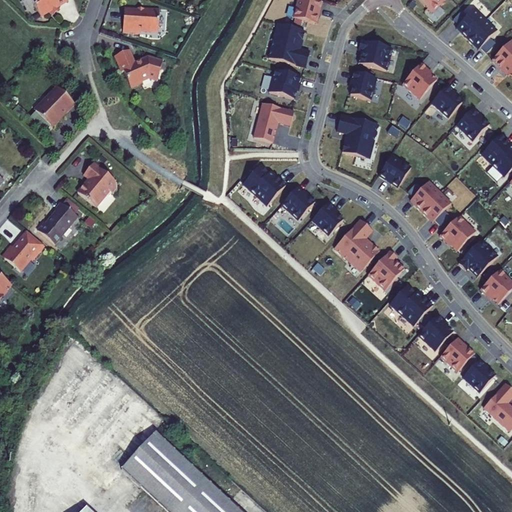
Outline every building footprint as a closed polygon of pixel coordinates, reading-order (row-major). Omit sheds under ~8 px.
[(67,2),(66,0),(30,0),(40,16),(49,11),(51,15),(60,11),(58,7),(67,2)] [(322,3),(312,0),(298,0),(293,19),(314,24),(317,10),(320,11),(322,3)] [(418,0),(433,14),(446,0),(418,0)] [(158,31),(160,10),(144,9),(144,11),(124,10),(123,33),(139,34),(140,30),(158,31)] [(468,18),(459,27),(465,33),(462,35),(467,40),(486,21),(475,11),(468,18)] [(453,21),(459,27),(468,18),(462,12),(453,21)] [(194,23),(192,16),(185,18),(187,25),(194,23)] [(481,49),(481,48),(490,39),(497,32),(486,21),(467,40),(472,45),(475,43),(481,49)] [(310,53),(300,51),(305,33),(281,26),(277,43),(273,42),(269,59),(306,69),(310,53)] [(456,29),(462,35),(465,33),(459,27),(456,29)] [(495,45),(490,39),(481,48),(486,54),(495,45)] [(358,51),(362,52),(360,57),(362,58),(364,61),(363,66),(386,72),(392,50),(361,42),(358,51)] [(511,42),(492,62),(501,71),(502,69),(511,78),(511,42)] [(478,51),(481,49),(475,43),(472,45),(478,51)] [(135,63),(129,51),(115,58),(123,73),(125,72),(132,88),(142,83),(142,82),(148,79),(155,81),(161,63),(147,58),(135,63)] [(426,70),(421,65),(402,86),(420,101),(437,81),(425,72),(426,70)] [(294,100),(298,86),(300,86),(302,79),(275,72),(269,94),(294,100)] [(353,74),(351,81),(354,82),(352,89),(350,96),(371,102),(376,80),(353,74)] [(76,108),(56,87),(45,98),(46,99),(34,111),(36,113),(51,128),(53,129),(64,118),(65,119),(76,108)] [(462,104),(451,94),(453,92),(447,87),(431,105),(448,120),(462,104)] [(273,144),(278,124),(290,127),(294,113),(262,105),(254,139),(273,144)] [(25,113),(19,106),(13,112),(19,118),(25,113)] [(487,128),(477,118),(479,116),(473,110),(457,127),(473,143),(487,128)] [(36,113),(30,119),(45,134),(51,128),(36,113)] [(489,126),(479,116),(477,118),(487,128),(489,126)] [(365,160),(369,143),(373,144),(378,127),(341,117),(337,133),(347,135),(342,153),(365,160)] [(402,118),(398,125),(406,130),(410,124),(402,118)] [(400,133),(391,127),(387,134),(395,140),(400,133)] [(510,145),(501,137),(481,157),(493,168),(503,178),(504,179),(511,171),(511,150),(508,147),(510,145)] [(99,160),(104,165),(108,160),(102,156),(99,160)] [(411,169),(392,157),(379,177),(385,181),(387,179),(399,187),(411,169)] [(116,182),(94,164),(84,176),(90,181),(86,185),(85,185),(77,194),(96,209),(110,193),(112,195),(117,190),(116,182)] [(276,178),(275,180),(269,175),(260,167),(243,186),(267,208),(286,187),(276,178)] [(497,184),(503,178),(493,168),(487,174),(497,184)] [(398,189),(399,187),(387,179),(385,181),(398,189)] [(421,213),(440,194),(429,183),(422,190),(417,185),(408,194),(413,199),(419,205),(416,208),(421,213)] [(304,193),(298,188),(281,207),(298,222),(313,205),(302,195),(304,193)] [(315,203),(304,193),(302,195),(313,205),(315,203)] [(451,204),(440,194),(421,213),(426,217),(429,215),(435,221),(441,226),(449,217),(444,212),(451,204)] [(410,202),(416,208),(419,205),(413,199),(410,202)] [(67,200),(62,206),(74,216),(79,210),(67,200)] [(59,238),(76,218),(74,216),(62,206),(60,204),(55,210),(56,212),(44,226),(43,224),(36,232),(53,247),(60,239),(59,238)] [(337,216),(332,211),(334,209),(328,204),(312,222),(328,237),(343,221),(337,216)] [(432,223),(435,221),(429,215),(426,217),(432,223)] [(457,252),(475,233),(459,217),(440,237),(445,243),(446,241),(457,252)] [(96,223),(89,218),(84,224),(91,229),(96,223)] [(348,262),(351,259),(363,270),(380,253),(366,240),(372,233),(360,221),(334,250),(348,262)] [(33,262),(44,249),(28,235),(19,246),(20,247),(16,252),(11,251),(9,253),(10,254),(5,260),(21,273),(32,261),(33,262)] [(465,271),(468,269),(472,273),(473,271),(477,271),(481,275),(498,257),(481,241),(459,265),(465,271)] [(398,265),(394,262),(397,259),(390,252),(368,277),(385,292),(401,274),(397,270),(397,267),(398,265)] [(325,271),(317,265),(312,270),(320,277),(325,271)] [(485,296),(487,295),(498,305),(511,290),(511,282),(500,271),(480,291),(485,296)] [(0,297),(3,297),(11,286),(0,276),(0,297)] [(423,298),(422,300),(416,295),(407,287),(390,306),(413,328),(432,307),(423,298)] [(361,306),(353,299),(348,304),(356,311),(361,306)] [(435,353),(453,333),(442,323),(443,322),(437,317),(418,337),(435,353)] [(463,345),(457,340),(440,358),(457,373),(472,356),(461,346),(463,345)] [(474,355),(463,345),(461,346),(472,356),(474,355)] [(484,366),(479,361),(463,379),(479,394),(493,378),(482,369),(484,366)] [(495,376),(484,366),(482,369),(493,378),(495,376)] [(511,429),(511,408),(507,404),(511,399),(511,391),(505,385),(483,409),(509,433),(511,429)] [(238,511),(155,435),(121,471),(165,511),(238,511)]
